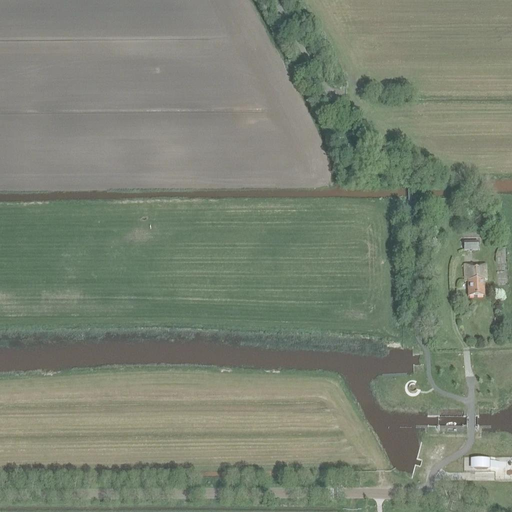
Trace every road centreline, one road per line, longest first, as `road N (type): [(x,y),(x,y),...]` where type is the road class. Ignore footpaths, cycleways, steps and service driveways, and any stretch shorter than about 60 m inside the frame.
road 1 (tertiary): [(426,499),(0,495)]
road 2 (unclassified): [(426,499),(436,466),(469,443),(467,377)]
